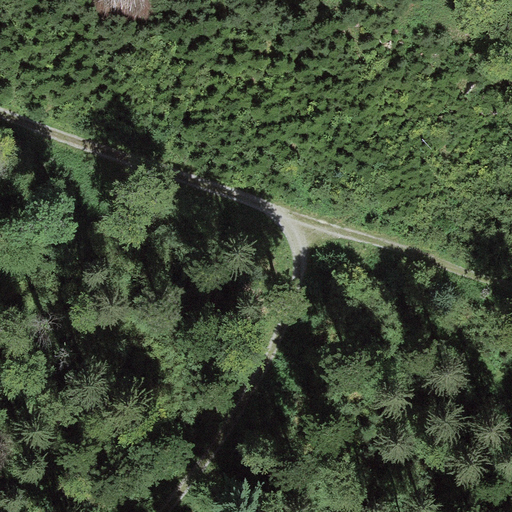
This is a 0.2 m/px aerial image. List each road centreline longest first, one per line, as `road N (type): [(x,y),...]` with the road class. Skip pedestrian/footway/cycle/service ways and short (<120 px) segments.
road 1 (track): [(0,115),(318,228)]
road 2 (track): [(318,228),(238,408),(160,511)]
road 3 (track): [(318,228),(462,276),(511,282)]
